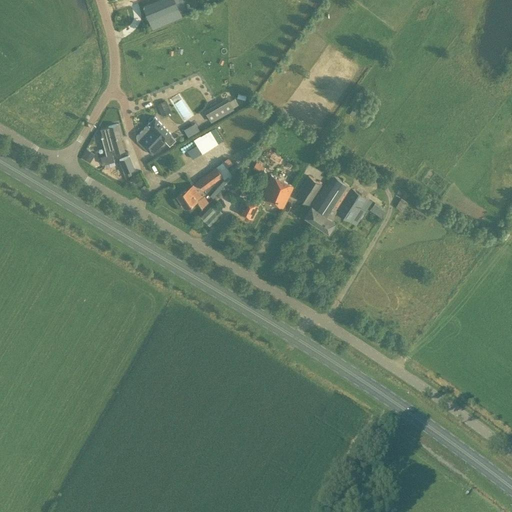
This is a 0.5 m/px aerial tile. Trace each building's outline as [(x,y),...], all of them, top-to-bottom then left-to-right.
[(174,0),(155,0),(142,6),(152,29),(181,17),(174,0)] [(211,122),(234,109),(227,98),(204,111),(211,122)] [(157,104),(162,116),(167,114),(171,113),(166,101),(157,104)] [(148,120),(150,122),(135,136),(136,140),(151,155),(164,142),(163,141),(164,140),(169,146),(176,140),(170,134),(170,133),(158,121),(154,117),(153,118),(152,116),(148,120)] [(124,151),(117,124),(107,127),(100,129),(104,144),(111,141),(114,153),(124,151)] [(188,138),(196,132),(196,133),(199,132),(193,124),(183,131),(188,138)] [(94,154),(86,148),(82,157),(89,162),(94,154)] [(116,164),(112,155),(103,158),(106,167),(116,164)] [(134,169),(129,155),(118,160),(124,173),(134,169)] [(229,157),(217,163),(224,177),(230,174),(226,166),(232,163),(229,157)] [(203,191),(222,176),(215,167),(213,168),(196,181),(203,191)] [(311,206),(308,211),(304,216),(328,232),(334,222),(329,218),(333,211),(356,225),(366,210),(371,210),(380,216),(385,209),(384,208),(386,204),(374,196),(371,201),(350,187),(331,174),(311,206)] [(270,175),(268,179),(260,197),(282,208),(284,204),(291,190),(293,186),(270,175)] [(308,204),(321,184),(308,176),(295,196),(308,204)] [(197,191),(192,184),(176,195),(184,208),(196,200),(192,194),(197,191)] [(400,198),(395,207),(402,211),(407,202),(400,198)] [(241,214),(248,218),(252,220),(258,205),(243,199),(237,212),(241,214)] [(209,226),(222,213),(214,205),(201,218),(209,226)]
